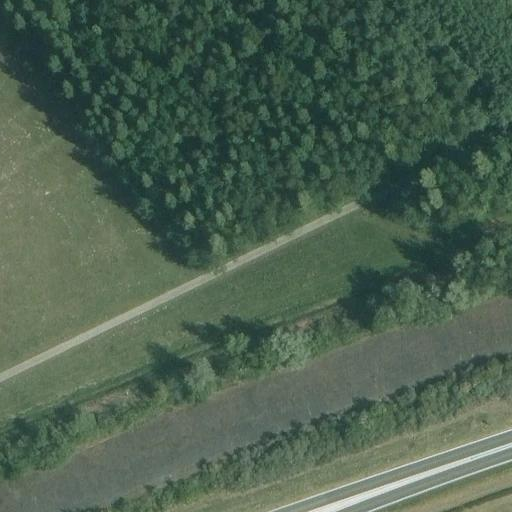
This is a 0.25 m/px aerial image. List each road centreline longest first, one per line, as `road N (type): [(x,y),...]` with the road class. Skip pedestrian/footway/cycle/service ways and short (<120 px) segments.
road 1 (trunk): [(511,444),(295,511)]
road 2 (trunk): [(366,511),(511,455)]
